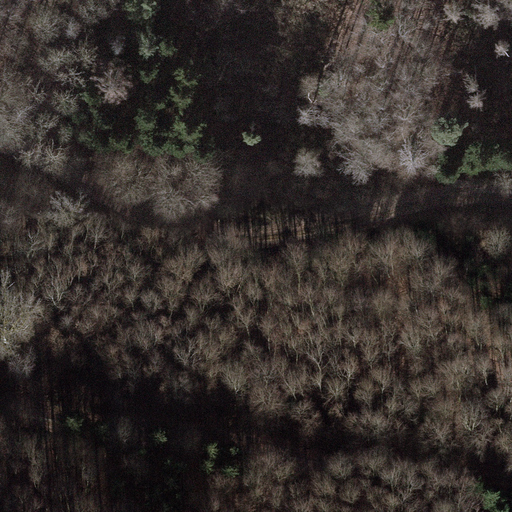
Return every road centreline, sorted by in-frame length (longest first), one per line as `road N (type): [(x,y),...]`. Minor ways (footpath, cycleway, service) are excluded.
road 1 (track): [(0,146),(51,163),(141,213),(217,233),(276,236),(405,204),(511,198)]
road 2 (track): [(0,412),(511,497)]
